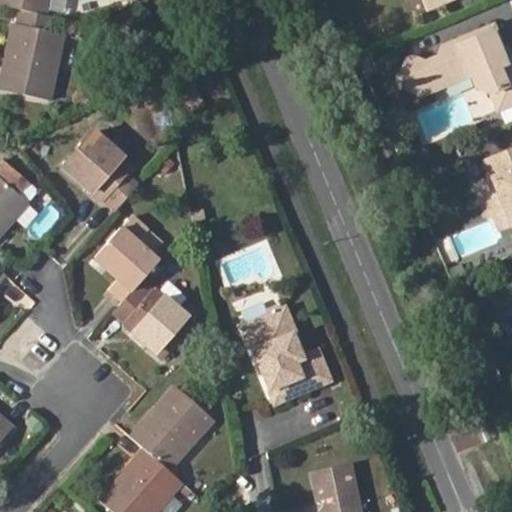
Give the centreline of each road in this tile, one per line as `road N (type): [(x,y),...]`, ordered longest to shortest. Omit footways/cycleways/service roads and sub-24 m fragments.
road 1 (tertiary): [(466,511),(252,0)]
road 2 (residential): [(84,388),(83,430),(12,511)]
